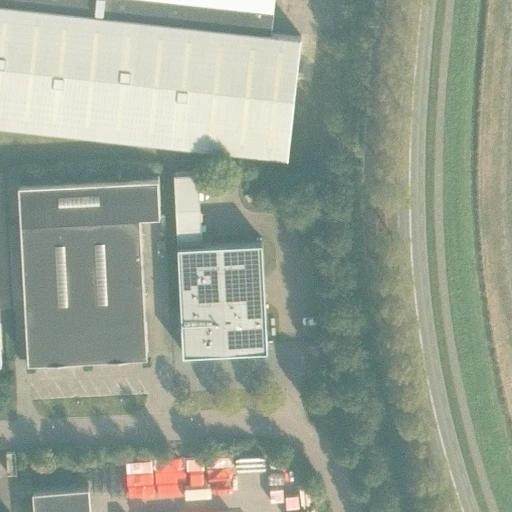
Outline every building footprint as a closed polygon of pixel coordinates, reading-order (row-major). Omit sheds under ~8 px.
[(271,34),(274,10),(274,0),(0,0),(0,124),(288,156),(301,37),(271,34)] [(187,169),(162,170),(164,235),(189,234),(187,169)] [(19,184),(28,362),(148,356),(141,216),(161,215),(159,177),(19,184)] [(202,244),(178,246),(184,354),(268,350),(262,241),(202,244)] [(227,498),(226,454),(169,455),(169,465),(138,466),(138,457),(107,458),(108,511),(163,511),(163,499),(227,498)] [(245,456),(247,499),(294,496),(293,473),(269,474),(268,455),(245,456)] [(32,490),(34,511),(90,511),(88,485),(32,490)]
